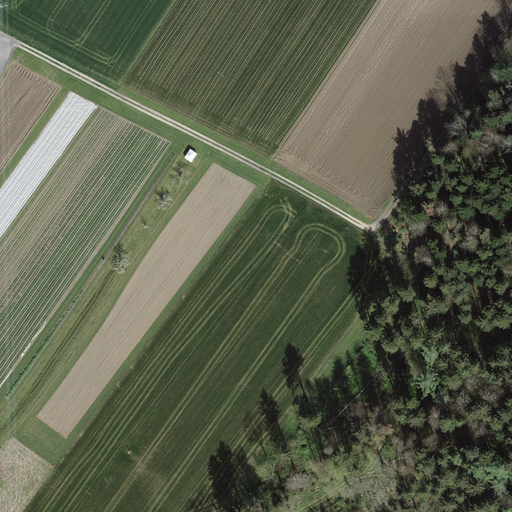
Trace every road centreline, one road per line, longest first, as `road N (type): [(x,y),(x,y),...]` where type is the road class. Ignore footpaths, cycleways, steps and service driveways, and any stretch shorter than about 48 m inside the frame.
road 1 (track): [(360,474),(422,388),(419,322),(377,234),(13,43)]
road 2 (track): [(285,511),(494,420),(511,399)]
road 3 (track): [(377,234),(511,45)]
